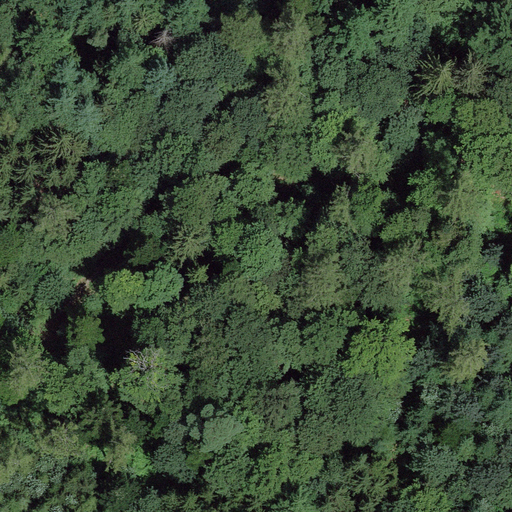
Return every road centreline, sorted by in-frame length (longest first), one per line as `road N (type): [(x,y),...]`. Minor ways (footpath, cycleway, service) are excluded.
road 1 (track): [(511,196),(0,121)]
road 2 (track): [(226,0),(169,144),(89,279),(0,369)]
